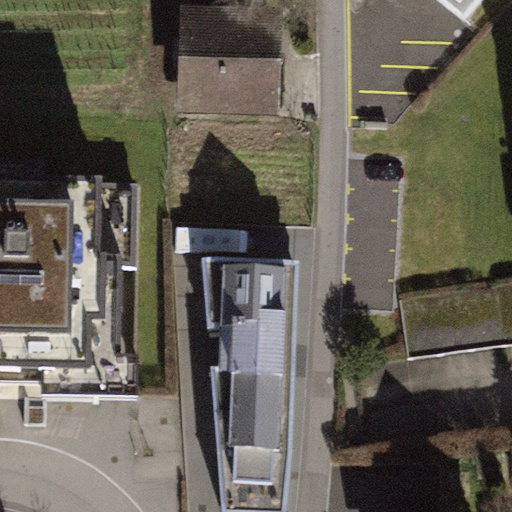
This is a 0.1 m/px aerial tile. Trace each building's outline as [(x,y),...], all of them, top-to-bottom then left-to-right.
[(448,0),(470,16),(482,0),(448,0)] [(176,13),(176,105),(277,106),(277,13),(176,13)] [(511,99),(502,101),(511,172),(511,99)] [(112,167),(0,166),(0,392),(110,394),(112,167)] [(480,309),(409,313),(412,354),(482,349),(480,309)] [(257,511),(253,378),(262,377),(260,322),(212,323),(214,378),(204,378),(208,511),(257,511)]
